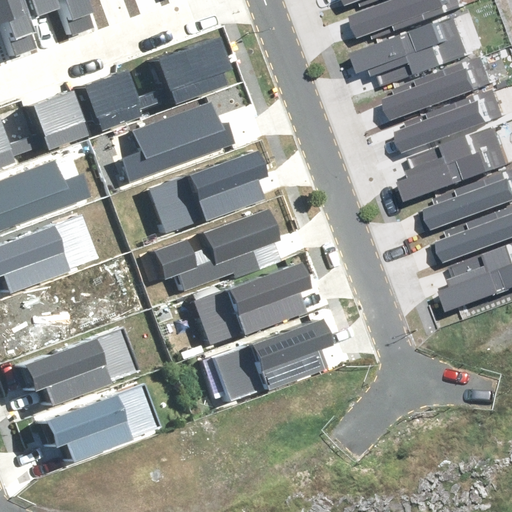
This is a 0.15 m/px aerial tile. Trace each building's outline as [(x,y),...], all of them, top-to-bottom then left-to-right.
[(18,0),(24,14),(47,5),(45,0),(18,0)] [(51,0),(64,33),(88,24),(79,0),(51,0)] [(464,0),(385,0),(366,7),(373,26),(404,15),(407,22),(465,2),(464,0)] [(365,43),(372,63),(382,59),(389,78),(475,48),(461,9),(365,43)] [(164,102),(218,83),(213,71),(222,68),(211,38),(149,59),(163,98),(164,102)] [(399,92),(406,111),(495,79),(486,53),(427,73),(430,81),(399,92)] [(114,70),(75,84),(90,126),(129,112),(114,70)] [(406,126),(413,145),(503,114),(494,87),(435,108),(438,116),(406,126)] [(54,95),(15,109),(30,151),(69,137),(54,95)] [(208,116),(201,97),(124,124),(131,144),(114,149),(124,177),(228,140),(218,113),(208,116)] [(423,168),(413,171),(420,192),(511,159),(511,144),(503,119),(416,149),(423,168)] [(142,181),(160,228),(254,192),(245,166),(252,163),(244,142),(142,181)] [(63,171),(56,151),(0,170),(0,224),(83,196),(73,167),(63,171)] [(436,203),(443,222),(511,197),(511,167),(465,184),(468,192),(436,203)] [(450,233),(456,252),(511,232),(511,202),(478,215),(481,222),(450,233)] [(160,251),(168,276),(177,273),(183,291),(231,274),(233,279),(261,269),(255,252),(280,243),(269,212),(204,235),(209,248),(193,254),(189,241),(160,251)] [(0,290),(96,255),(85,226),(57,237),(51,222),(0,240),(0,290)] [(465,278),(454,281),(462,302),(511,283),(511,239),(458,259),(465,278)] [(185,299),(203,347),(298,311),(288,285),(295,282),(287,261),(185,299)] [(207,353),(225,401),(319,365),(310,339),(317,336),(309,315),(207,353)] [(41,403),(135,368),(117,320),(16,358),(24,380),(31,377),(41,403)] [(64,457),(158,422),(140,374),(39,413),(47,434),(54,431),(64,457)] [(37,484),(42,503),(80,493),(76,474),(37,484)] [(0,511),(10,511),(36,505),(31,488),(0,497),(0,511)]
